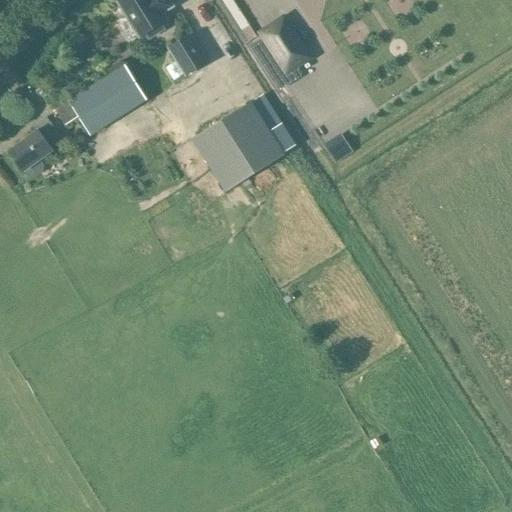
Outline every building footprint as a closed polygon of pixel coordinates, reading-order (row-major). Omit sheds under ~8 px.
[(173,5),(170,0),(119,0),(141,36),(147,32),(150,37),(165,28),(162,23),(168,20),(163,11),(173,5)] [(283,18),(260,33),(282,67),(285,73),(309,58),(305,52),(283,18)] [(208,62),(191,34),(171,47),(187,74),(208,62)] [(147,101),(124,66),(70,101),(92,136),(147,101)] [(284,153),(296,146),(263,96),(253,102),(252,101),(192,139),(225,192),(285,155),(284,153)] [(56,110),(65,125),(77,118),(68,103),(56,110)] [(60,138),(46,118),(33,128),(36,132),(9,152),(23,172),(52,151),(49,146),(60,138)]
